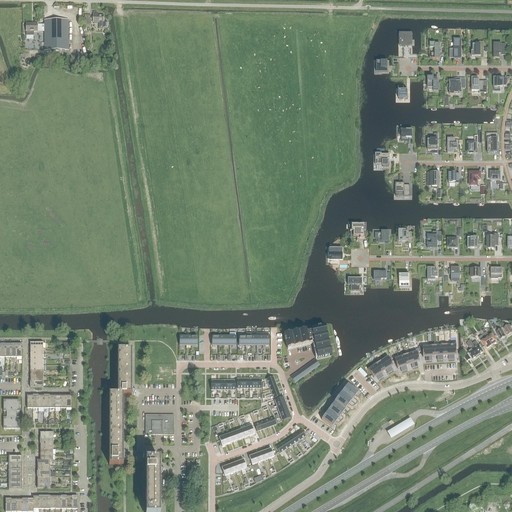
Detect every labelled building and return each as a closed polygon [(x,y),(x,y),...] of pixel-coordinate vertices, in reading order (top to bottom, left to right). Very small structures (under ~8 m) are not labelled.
[(93,12),(93,16),(93,23),(99,23),(98,28),(107,28),(107,22),(103,22),(103,16),(100,16),(97,13),(93,12)] [(44,47),(44,50),(68,50),(68,20),(44,21),(44,25),(44,28),(44,31),(44,35),(44,43),(44,47)] [(26,24),(26,32),(37,32),(37,31),(37,28),(44,28),(44,25),(37,25),(37,23),(26,24)] [(400,34),(400,47),(412,47),(412,34),(400,34)] [(450,49),(450,59),(454,59),(461,59),(462,59),(462,49),(461,49),(461,40),(454,40),(454,49),(450,49)] [(484,59),(484,42),(479,42),(479,45),(473,45),(473,51),(472,51),(472,57),(476,57),(476,59),(484,59)] [(430,43),(430,59),(440,59),(440,44),(435,44),(435,43),(430,43)] [(501,44),(494,44),(494,59),(499,59),(499,56),(501,56),(506,56),(506,44),(501,44)] [(388,73),(388,71),(388,62),(377,62),(377,71),(381,71),(381,73),(388,73)] [(428,88),(433,88),(433,92),(438,92),(438,80),(438,79),(434,79),(434,78),(428,78),(428,81),(428,88)] [(465,79),(461,79),(461,78),(460,78),(460,79),(454,79),(454,82),(450,82),(450,95),(455,95),(461,95),(461,97),(462,97),(462,87),(465,87),(465,79)] [(484,86),(484,81),(479,81),(477,81),(477,78),(472,78),(472,91),(479,91),(479,93),(484,93),(487,93),(487,86),(484,86)] [(494,78),(494,88),(503,88),(503,86),(506,86),(510,78),(507,78),(507,79),(501,79),(501,78),(494,78)] [(399,100),(408,100),(408,91),(399,91),(399,100)] [(412,137),(412,138),(412,130),(406,130),(401,130),(399,130),(399,134),(401,134),(401,141),(409,141),(409,137),(412,137)] [(431,151),(431,153),(432,153),(432,154),(438,154),(438,134),(434,134),(434,138),(428,138),(428,151),(431,151)] [(488,142),(488,154),(498,154),(498,134),(486,134),(486,142),(488,142)] [(467,153),(467,154),(473,154),(475,154),(475,151),(475,147),(478,147),(478,138),(475,138),(475,143),(467,143),(467,144),(468,144),(468,153),(467,153)] [(448,154),(458,154),(458,141),(455,141),(455,139),(448,139),(448,154)] [(390,155),(382,155),(382,154),(376,154),(376,166),(383,166),(383,167),(389,167),(389,161),(387,161),(387,160),(390,160),(390,155)] [(439,187),(439,181),(439,173),(431,173),(431,187),(439,187)] [(460,184),(460,174),(456,174),(456,173),(453,173),(449,173),(449,183),(456,183),(456,184),(460,184)] [(477,187),(477,181),(481,181),(481,173),(480,173),(480,174),(476,174),(476,173),(470,173),(470,183),(469,183),(469,184),(470,184),(472,187),(477,187)] [(500,173),(491,173),(491,181),(497,181),(497,185),(500,185),(500,190),(503,190),(503,183),(500,183),(500,181),(500,173)] [(410,197),(410,185),(404,185),(404,184),(396,184),(396,197),(404,197),(410,197)] [(357,241),(357,237),(360,237),(360,238),(364,238),(364,224),(351,224),(351,231),(350,231),(350,232),(351,232),(351,231),(353,231),(353,237),(357,237),(357,241)] [(399,230),(399,242),(402,242),(406,242),(406,239),(412,239),(412,232),(407,232),(407,233),(406,233),(406,230),(399,230)] [(382,233),(375,233),(375,239),(378,239),(378,243),(383,243),(383,242),(389,242),(389,231),(382,231),(382,233)] [(427,236),(427,241),(432,241),(432,244),(427,244),(428,249),(437,249),(437,236),(437,232),(433,232),(433,236),(427,236)] [(488,238),(488,249),(494,249),(494,246),(498,246),(498,242),(498,235),(492,235),(492,238),(490,238),(488,238)] [(474,238),(468,238),(468,249),(472,249),(474,249),(474,248),(478,248),(478,237),(474,237),(474,238)] [(451,249),(458,249),(458,239),(453,239),(453,238),(448,238),(448,239),(448,248),(451,248),(451,249)] [(329,249),(329,254),(330,254),(330,260),(338,260),(338,259),(341,259),(341,249),(329,249)] [(435,281),(435,278),(438,278),(438,271),(435,271),(435,268),(428,268),(428,281),(435,281)] [(451,269),(449,269),(449,275),(451,275),(451,282),(460,282),(460,268),(451,268),(451,269)] [(471,278),(481,278),(481,268),(474,268),(474,269),(470,269),(470,274),(471,274),(471,278)] [(502,278),(502,268),(501,268),(501,270),(496,270),(496,269),(491,269),(491,280),(498,279),(498,278),(502,278)] [(399,284),(399,287),(410,287),(410,275),(406,275),(406,276),(400,276),(400,275),(399,275),(399,276),(396,276),(396,284),(399,284)] [(348,279),(348,286),(351,286),(351,291),(359,291),(359,286),(362,286),(362,279),(348,279)] [(468,320),(465,322),(471,330),(474,328),(468,320)] [(504,324),(501,325),(503,328),(507,336),(509,334),(510,335),(511,333),(511,330),(510,327),(509,325),(505,327),(504,324)] [(329,356),(323,326),(311,329),(311,331),(307,332),(307,331),(284,336),(287,348),(314,342),(318,359),(329,356)] [(496,328),(494,330),(500,340),(505,337),(501,329),(498,331),(496,328)] [(486,333),(484,334),(491,345),(497,342),(492,335),(489,337),(486,333)] [(491,345),(484,334),(482,336),(484,340),(481,342),(486,349),(491,345)] [(470,340),(468,342),(471,346),(478,356),(478,355),(483,352),(478,345),(479,345),(476,341),(472,344),(470,340)] [(471,350),(468,352),(473,359),(477,356),(478,356),(471,346),(469,347),(471,350)] [(123,465),(123,458),(126,458),(126,455),(126,452),(123,452),(123,395),(132,395),(133,395),(135,393),(136,391),(133,389),(132,389),(132,351),(117,351),(117,395),(109,395),(109,465),(123,465)] [(416,352),(410,354),(415,367),(418,366),(417,362),(419,361),(416,352)] [(410,354),(405,355),(408,365),(411,364),(412,368),(415,367),(410,354)] [(405,355),(400,357),(404,371),(407,370),(406,366),(408,365),(405,355)] [(387,357),(382,360),(390,372),(393,370),(390,367),(393,365),(387,357)] [(400,357),(394,359),(397,369),(400,368),(401,372),(404,371),(400,357)] [(291,378),(295,383),(319,365),(316,360),(291,378)] [(382,360),(378,363),(383,372),(385,370),(388,374),(390,372),(382,360)] [(378,363),(373,366),(381,378),(383,377),(381,373),(383,372),(378,363)] [(373,366),(368,370),(373,378),(376,377),(378,380),(381,378),(373,366)] [(361,368),(358,371),(365,378),(368,375),(361,368)] [(344,389),(341,393),(351,401),(354,397),(358,392),(354,389),(355,387),(349,383),(348,385),(348,384),(344,389)] [(338,398),(334,402),(345,410),(348,405),(351,401),(341,393),(338,398)] [(283,397),(274,401),(276,406),(285,403),(283,398),(283,397)] [(3,401),(3,429),(19,429),(19,401),(3,401)] [(331,406),(328,411),(338,418),(342,414),(345,410),(334,402),(331,406)] [(285,403),(276,406),(278,411),(287,408),(285,403)] [(287,408),(278,411),(280,416),(289,413),(287,408)] [(325,415),(321,420),(332,427),(335,423),(338,418),(328,411),(325,415)] [(289,413),(280,416),(282,421),(291,418),(289,413)] [(151,435),(167,435),(167,432),(167,428),(167,425),(167,421),(163,421),(163,415),(159,415),(159,421),(156,421),(152,421),(151,421),(151,425),(151,428),(151,432),(151,435)] [(409,418),(386,432),(387,433),(390,438),(391,439),(414,425),(413,424),(410,419),(409,418)] [(249,437),(255,435),(251,426),(246,428),(249,437)] [(246,428),(240,430),(244,439),(249,437),(246,428)] [(240,430),(235,432),(238,441),(244,439),(240,430)] [(306,437),(302,430),(297,433),(301,440),(306,437)] [(235,432),(230,434),(233,443),(238,441),(235,432)] [(297,433),(293,436),(297,442),(301,440),(297,433)] [(230,434),(224,436),(227,445),(233,443),(230,434)] [(224,436),(219,438),(222,447),(227,445),(224,436)] [(293,445),(297,442),(293,436),(289,439),(293,445)] [(288,448),(293,445),(289,439),(284,442),(288,448)] [(280,445),(284,451),(288,448),(284,442),(280,445)] [(276,448),(280,454),(284,451),(280,445),(276,448)] [(271,449),(265,451),(268,460),(274,458),(271,449)] [(265,451),(260,453),(263,462),(268,460),(265,451)] [(260,453),(254,455),(257,464),(263,462),(260,453)] [(254,455),(249,457),(252,466),(257,464),(254,455)] [(243,460),(238,462),(241,471),(247,469),(243,460)] [(145,511),(159,511),(160,474),(162,474),(163,471),(164,469),(161,468),(160,468),(160,461),(146,461),(145,511)] [(238,462),(232,464),(236,473),(241,471),(238,462)] [(232,464),(227,466),(230,475),(236,473),(232,464)] [(227,466),(221,468),(224,475),(225,477),(230,475),(227,466)]
